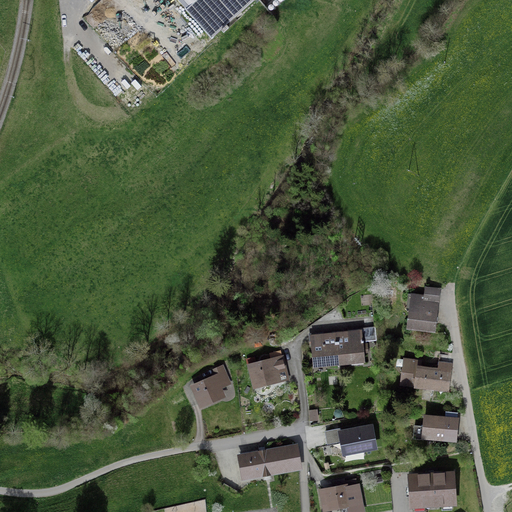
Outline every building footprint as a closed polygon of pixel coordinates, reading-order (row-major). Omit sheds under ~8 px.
[(193,0),(185,8),(212,38),(255,0),(193,0)] [(437,307),(439,289),(426,287),(425,296),(412,294),(407,328),(434,331),(437,313),(434,313),(435,307),(437,307)] [(383,298),(395,299),(396,290),(384,289),(383,298)] [(367,352),(366,341),(362,342),(362,340),(350,341),(349,332),(336,333),(339,361),(351,360),(351,357),(363,355),(363,352),(367,352)] [(326,362),(339,361),(336,333),(323,335),(324,343),(312,345),(313,360),(325,359),(326,362)] [(450,363),(451,356),(439,354),(437,370),(421,368),(419,368),(416,386),(447,390),(450,372),(451,373),(452,363),(450,363)] [(277,369),(278,372),(285,371),(282,358),(251,366),(256,385),(276,379),(274,370),(277,369)] [(419,368),(421,368),(422,362),(404,359),(401,384),(416,386),(419,368)] [(194,386),(202,404),(221,395),(217,385),(228,380),(222,367),(215,370),(217,376),(194,386)] [(317,420),(316,410),(309,411),(310,420),(317,420)] [(423,439),(424,436),(455,439),(457,420),(425,418),(425,426),(414,425),(413,438),(423,439)] [(370,427),(341,433),(345,452),(374,447),(370,427)] [(251,457),(250,454),(239,456),(243,478),(254,476),(254,475),(263,474),(263,472),(269,471),(269,472),(300,467),(296,447),(266,452),(266,454),(251,457)] [(453,504),(452,473),(411,475),(412,511),(427,511),(427,505),(453,504)] [(333,488),(321,491),(323,502),(328,501),(329,509),(348,505),(349,511),(353,511),(362,510),(358,486),(346,488),(344,479),(332,481),(333,488)] [(179,511),(206,511),(206,500),(179,501),(179,511)]
